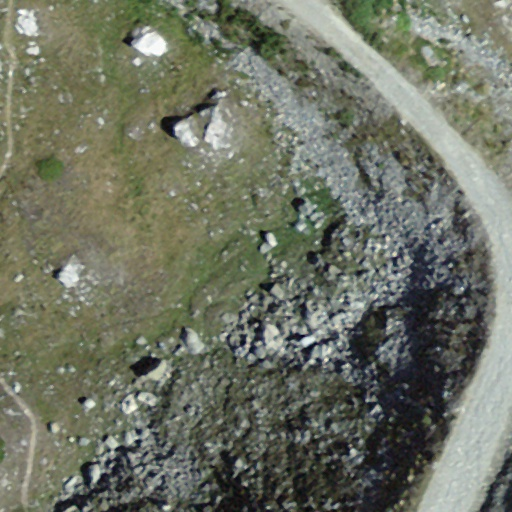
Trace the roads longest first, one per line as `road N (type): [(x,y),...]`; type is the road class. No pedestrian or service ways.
road 1 (track): [(281,0),(423,122),(511,235)]
road 2 (track): [(511,344),(448,511)]
